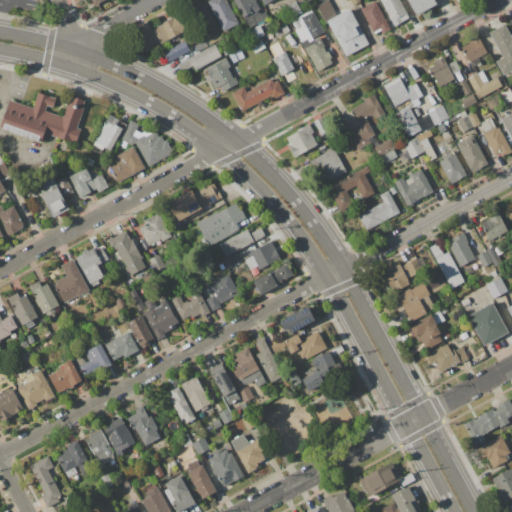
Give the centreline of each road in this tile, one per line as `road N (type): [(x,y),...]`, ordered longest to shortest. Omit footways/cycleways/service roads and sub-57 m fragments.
road 1 (secondary): [(473,511),(341,267),(276,180),(237,140),(173,96),(80,50)]
road 2 (secondary): [(73,68),(188,126),(266,195),(326,275),(453,511)]
road 3 (residential): [(0,452),(326,275)]
road 4 (residential): [(243,511),(511,366)]
road 5 (residential): [(237,140),(496,0)]
road 6 (residential): [(0,267),(218,150)]
road 7 (residential): [(341,267),(511,176)]
